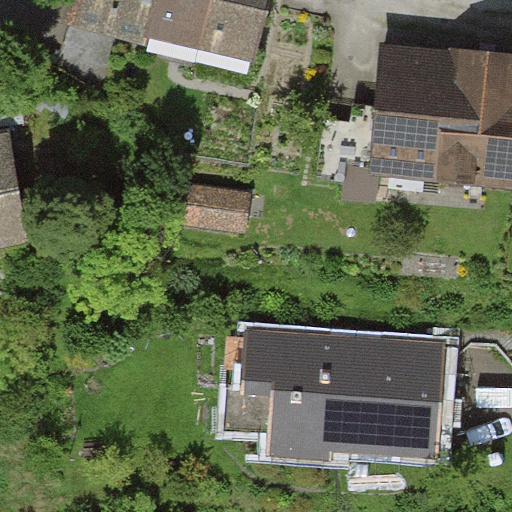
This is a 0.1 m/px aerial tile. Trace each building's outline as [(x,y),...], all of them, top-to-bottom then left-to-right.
[(82,0),(77,14),(250,52),(261,0),(82,0)] [(374,165),(511,181),(511,58),(389,43),(374,165)] [(0,244),(25,240),(6,138),(0,138),(0,244)] [(188,181),(185,218),(254,223),(257,186),(188,181)] [(271,447),(435,456),(441,344),(246,334),(242,421),(272,423),(271,447)]
